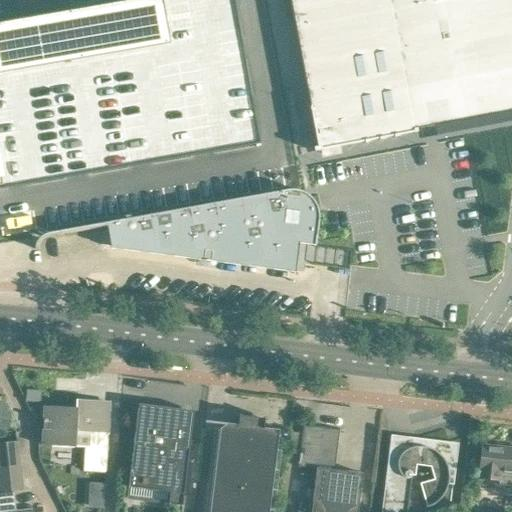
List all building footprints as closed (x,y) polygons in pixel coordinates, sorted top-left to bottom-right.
[(0,0),(0,140),(250,97),(233,0),(134,0),(70,11),(0,23),(0,0)] [(511,0),(288,0),(312,122),(317,147),(320,150),(322,150),(327,153),(334,151),(338,147),(414,132),(413,129),(511,110),(511,0)] [(214,204),(206,262),(215,263),(215,260),(292,270),(296,240),(313,242),(313,246),(315,246),(318,221),(318,219),(318,217),(318,214),(317,212),(317,209),(316,207),(315,205),(314,203),(312,201),(311,199),(309,197),(307,196),(305,194),(303,193),(301,192),(298,191),(296,191),(293,190),(291,190),(289,190),(286,190),(214,204)] [(206,262),(214,204),(106,223),(108,232),(110,231),(113,246),(198,257),(197,260),(206,262)] [(0,425),(11,423),(5,398),(0,399),(0,425)] [(44,407),(43,427),(42,446),(75,448),(75,447),(85,447),(84,471),(105,473),(109,403),(77,401),(76,408),(44,407)] [(180,410),(138,404),(129,478),(142,479),(141,490),(170,493),(169,506),(182,507),(190,441),(177,440),(180,410)] [(218,430),(214,461),(208,511),(268,511),(276,450),(279,430),(263,428),(257,420),(245,418),(237,425),(226,423),(218,430)] [(303,426),(301,445),(298,467),(316,469),(313,491),(344,494),(347,472),(334,470),(339,430),(303,426)] [(389,445),(385,483),(391,511),(407,511),(413,464),(431,466),(435,480),(421,484),(427,508),(439,501),(448,485),(453,485),(455,465),(448,442),(412,439),(389,445)] [(0,471),(20,469),(18,444),(0,446),(0,471)] [(511,449),(482,446),(478,479),(498,481),(498,485),(511,486),(511,449)] [(70,466),(70,475),(78,476),(78,467),(70,466)] [(0,494),(14,493),(14,491),(23,490),(20,469),(0,471),(0,494)] [(344,494),(313,491),(310,511),(356,511),(362,474),(347,472),(344,494)] [(0,511),(18,511),(33,511),(32,508),(16,510),(14,493),(0,494),(0,511)]
